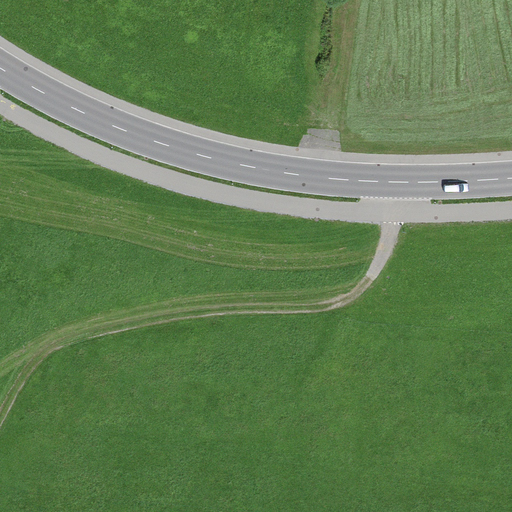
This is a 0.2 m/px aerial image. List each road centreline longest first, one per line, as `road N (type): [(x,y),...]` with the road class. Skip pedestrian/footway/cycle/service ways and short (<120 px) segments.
road 1 (tertiary): [(0,68),(54,100),(208,158),(366,182),(511,178)]
road 2 (track): [(0,428),(32,366),(68,341),(157,320),(347,305),(387,253),(395,183)]
